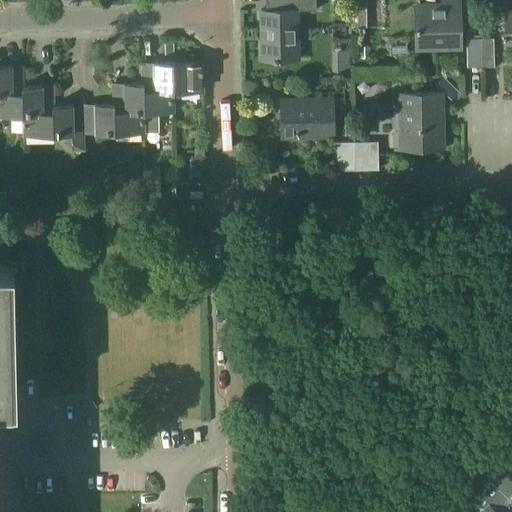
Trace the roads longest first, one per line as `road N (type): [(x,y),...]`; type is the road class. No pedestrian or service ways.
road 1 (residential): [(511,186),(226,186)]
road 2 (residential): [(232,451),(226,186)]
road 3 (residential): [(220,20),(0,24)]
road 4 (residential): [(5,511),(5,451),(161,455)]
road 5 (residential): [(226,186),(220,20)]
